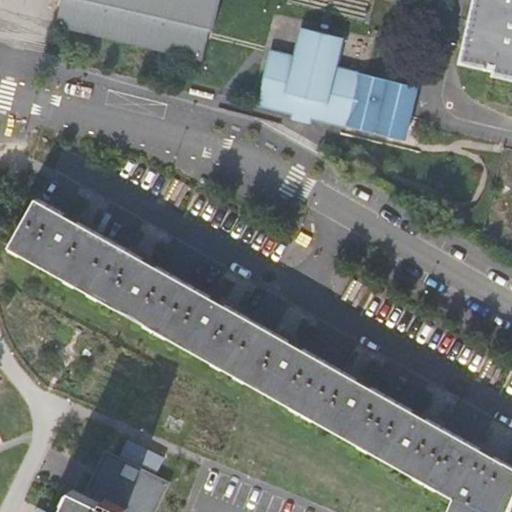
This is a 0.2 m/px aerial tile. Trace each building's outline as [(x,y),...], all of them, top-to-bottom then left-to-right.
[(215,28),(221,0),(63,0),(57,28),(202,62),(210,33),(212,34),(213,28),(215,28)] [(511,0),(471,0),(456,66),(490,75),(489,80),(511,85),(511,0)] [(304,28),(297,56),(274,50),(261,105),(296,114),(295,119),(313,124),(315,118),(407,140),(419,87),(339,67),(344,47),(346,38),(304,28)] [(511,105),(511,102),(511,98),(482,91),(479,104),(506,110),(507,104),(511,105)] [(505,511),(511,497),(511,468),(35,197),(9,246),(453,499),(447,511),(505,511)] [(119,511),(72,489),(60,511),(119,511)]
